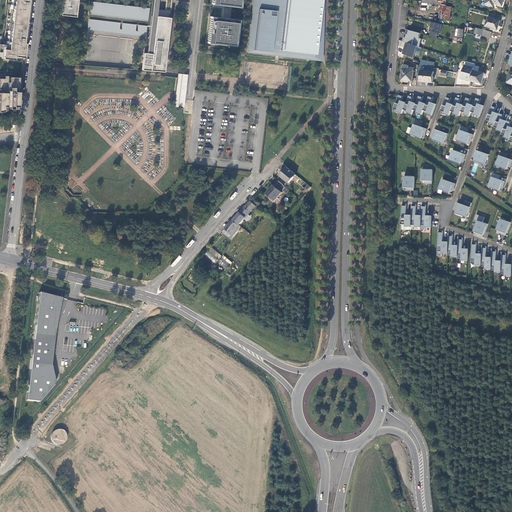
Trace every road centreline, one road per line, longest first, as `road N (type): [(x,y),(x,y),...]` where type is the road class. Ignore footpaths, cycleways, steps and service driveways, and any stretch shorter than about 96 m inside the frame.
road 1 (primary): [(355,364),(345,335),(354,0)]
road 2 (primary): [(344,0),(334,335),(325,363)]
road 3 (unclassified): [(278,160),(158,299)]
road 4 (tertiary): [(302,383),(158,299)]
road 5 (tertiary): [(158,299),(10,261)]
road 6 (residential): [(27,111),(10,261)]
road 7 (residential): [(397,0),(389,80),(442,90)]
